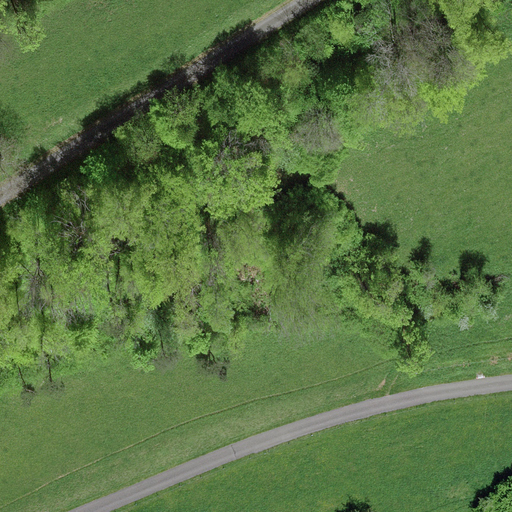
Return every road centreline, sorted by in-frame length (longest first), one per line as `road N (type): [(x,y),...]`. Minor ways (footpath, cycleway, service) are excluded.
road 1 (residential): [(511,384),(333,417),(88,511)]
road 2 (residential): [(0,199),(304,0)]
